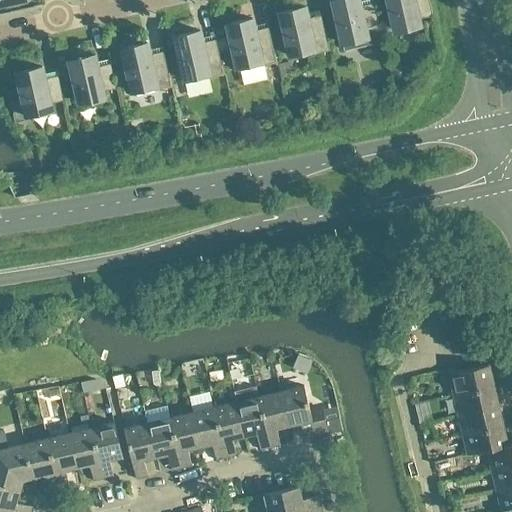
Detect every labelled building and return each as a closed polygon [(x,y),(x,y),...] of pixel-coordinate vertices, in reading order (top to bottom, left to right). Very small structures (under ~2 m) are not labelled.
[(380,27),(374,2),(360,5),(359,0),(332,0),(342,42),(344,49),(383,41),(380,27)] [(432,15),(429,0),(387,0),(395,30),(420,24),(419,18),(432,15)] [(330,50),(322,14),(308,17),(305,6),(280,11),(289,54),(313,48),(314,53),(330,50)] [(277,62),(269,26),(255,30),(252,18),(227,24),(238,71),(277,62)] [(219,52),(216,38),(202,42),(200,30),(174,36),(185,83),(224,74),(219,52)] [(225,37),(216,38),(219,52),(228,50),(225,37)] [(172,86),(164,51),(150,54),(147,42),(122,48),(133,95),(172,86)] [(117,87),(111,63),(97,66),(94,54),(69,60),(79,102),(104,96),(103,90),(117,87)] [(292,60),(278,63),(281,74),(295,71),(292,60)] [(392,70),(392,72),(392,73),(392,74),(393,76),(394,77),(395,78),(396,78),(397,79),(398,79),(400,79),(401,79),(402,79),(404,78),(405,78),(406,77),(406,76),(407,74),(407,73),(407,72),(407,70),(407,69),(406,68),(406,67),(405,66),(404,65),(402,64),(401,64),(400,64),(398,64),(397,64),(396,65),(395,66),(394,67),(393,68),(392,69),(392,70)] [(10,103),(14,122),(53,113),(50,103),(64,99),(58,75),(44,78),(42,66),(17,72),(23,100),(10,103)] [(189,113),(182,115),(184,126),(195,124),(193,116),(189,113)] [(134,125),(127,126),(130,138),(140,136),(139,128),(134,125)] [(246,361),(230,363),(232,382),(248,380),(246,361)] [(493,384),(488,363),(448,373),(453,393),(493,384)] [(505,382),(511,380),(511,370),(503,373),(505,382)] [(187,395),(206,386),(200,373),(181,381),(187,395)] [(122,374),(112,376),(115,385),(115,388),(125,385),(125,383),(122,374)] [(89,379),(81,381),(83,392),(91,390),(89,379)] [(498,404),(493,384),(453,393),(458,413),(498,404)] [(329,433),(323,408),(310,411),(304,385),(281,390),(289,424),(301,421),(305,439),(329,433)] [(289,424),(281,390),(259,395),(271,447),(281,444),(277,427),(289,424)] [(271,447),(259,395),(237,401),(245,434),(257,432),(261,449),(271,447)] [(245,434),(237,401),(214,406),(227,457),(237,455),(232,437),(245,434)] [(503,424),(498,404),(458,413),(463,433),(503,424)] [(227,457),(214,406),(192,411),(200,445),(212,442),(217,460),(227,457)] [(200,445),(192,411),(170,417),(182,468),(192,465),(188,448),(200,445)] [(182,468),(170,417),(148,422),(156,456),(168,453),(172,470),(182,468)] [(123,455),(115,422),(92,427),(104,478),(114,476),(110,458),(123,455)] [(156,456),(148,422),(125,427),(137,479),(148,476),(144,458),(156,456)] [(507,443),(503,424),(463,433),(468,454),(487,450),(487,448),(507,443)] [(104,478),(92,427),(70,432),(78,466),(90,463),(94,481),(104,478)] [(78,466),(70,432),(48,438),(60,489),(70,486),(66,469),(78,466)] [(60,489),(48,438),(25,443),(33,476),(46,474),(50,491),(60,489)] [(7,442),(0,443),(0,454),(23,479),(33,476),(25,443),(8,447),(7,442)] [(511,463),(511,442),(507,443),(487,448),(487,450),(492,468),(511,463)] [(0,483),(20,489),(23,479),(0,454),(0,483)] [(454,457),(435,462),(437,471),(456,466),(454,457)] [(511,484),(511,463),(492,468),(496,488),(511,484)] [(0,483),(0,507),(16,511),(31,511),(34,506),(16,501),(20,489),(0,483)] [(511,505),(511,484),(496,488),(501,508),(511,505)] [(288,511),(322,504),(319,495),(302,499),(299,485),(265,493),(269,511),(288,511)]
